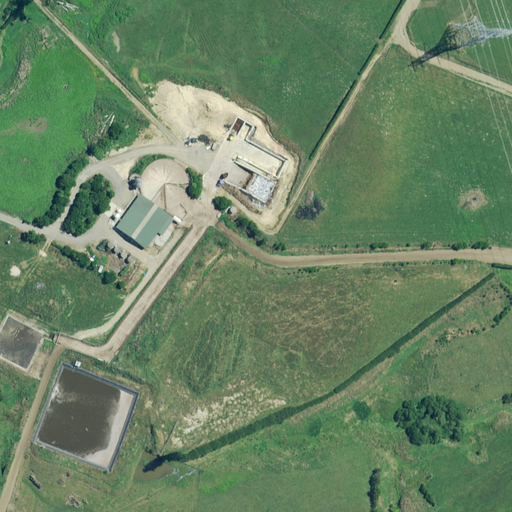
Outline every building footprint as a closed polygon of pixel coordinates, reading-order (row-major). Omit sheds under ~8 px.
[(156,233),(161,237),(173,221),(139,195),(115,227),(144,249),(156,233)] [(119,217),(115,213),(110,218),(114,222),(119,217)] [(116,246),(115,246),(112,249),(112,250),(112,251),(112,252),(112,253),(113,253),(114,254),(115,254),(116,254),(117,254),(118,254),(119,253),(120,252),(120,251),(120,250),(120,249),(120,248),(119,248),(119,247),(118,247),(118,246),(117,246),(116,246)] [(123,251),(122,251),(118,255),(118,256),(118,257),(119,257),(119,258),(120,259),(121,260),(122,260),(123,260),(124,260),(125,259),(126,258),(127,258),(127,257),(127,256),(127,255),(127,254),(127,253),(126,253),(126,252),(125,252),(124,251),(123,251)] [(130,257),(125,260),(125,261),(125,262),(125,263),(126,263),(126,264),(127,264),(128,265),(129,265),(130,265),(131,265),(132,264),(133,263),(133,262),(133,261),(133,260),(133,259),(133,258),(132,258),(132,257),(131,257),(130,257)]
